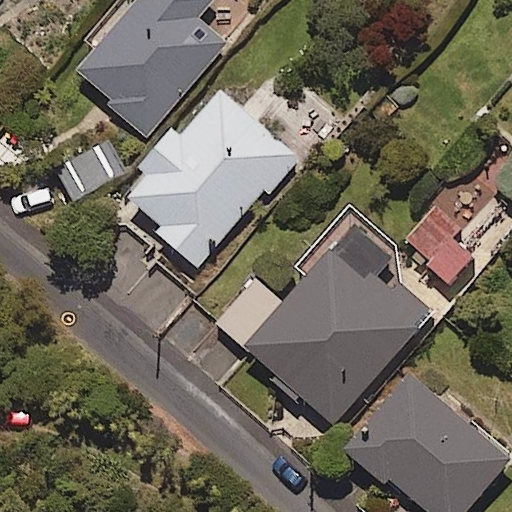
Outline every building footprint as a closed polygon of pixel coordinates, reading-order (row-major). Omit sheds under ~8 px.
[(211,0),(136,0),(74,73),(149,137),(232,41),(200,14),(211,0)] [(297,151),(223,88),(185,134),(178,129),(126,191),(167,226),(162,231),(200,265),(297,151)] [(126,166),(107,137),(56,172),(75,200),(126,166)] [(503,211),(463,175),(405,239),(452,282),(477,254),(470,247),(503,211)] [(402,247),(356,207),(304,267),(314,275),(289,303),(260,278),(220,324),(336,425),(434,313),(383,269),(402,247)] [(466,511),(511,460),(511,457),(416,372),(354,442),(432,511),(466,511)]
